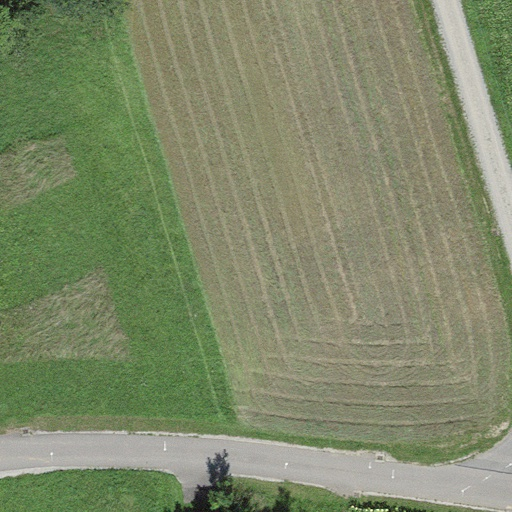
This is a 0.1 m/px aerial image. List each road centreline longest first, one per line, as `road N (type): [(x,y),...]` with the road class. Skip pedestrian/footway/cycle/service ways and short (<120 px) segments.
road 1 (track): [(511,472),(251,436),(0,443)]
road 2 (track): [(455,0),(511,194)]
